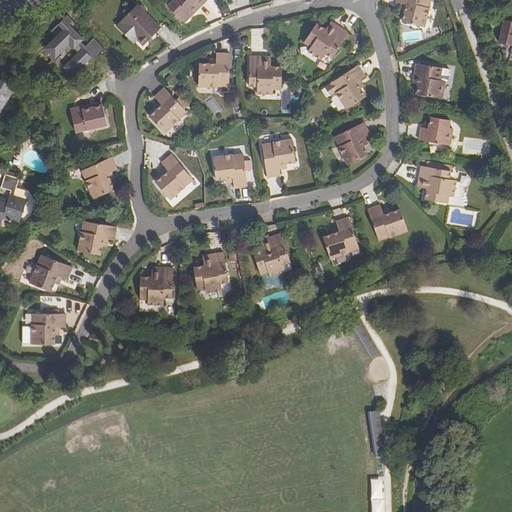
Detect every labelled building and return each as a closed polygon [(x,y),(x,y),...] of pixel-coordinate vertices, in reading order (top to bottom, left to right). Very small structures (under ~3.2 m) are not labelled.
[(200,0),(172,0),(166,7),(182,24),(191,16),(188,13),(200,0)] [(206,0),(205,0),(200,0),(188,13),(191,16),(206,0)] [(396,0),(396,2),(395,4),(400,6),(405,7),(404,14),(401,22),(422,28),(428,10),(427,10),(423,9),(425,0),(396,0)] [(131,33),(137,39),(142,44),(159,28),(136,5),(116,26),(127,37),(131,33)] [(331,33),(336,25),(327,20),(323,29),(331,33)] [(511,21),(506,21),(500,43),(511,45),(511,21)] [(331,33),(323,29),(314,24),(304,45),(311,48),(308,54),(321,61),(325,54),(332,58),(347,30),(336,25),(331,33)] [(81,31),(56,57),(73,74),(85,62),(90,68),(102,55),(97,50),(98,49),(81,31)] [(133,43),(137,39),(131,33),(127,37),(133,43)] [(219,81),(230,82),(230,54),(216,54),(216,60),(216,64),(209,64),(200,64),(199,87),(219,88),(219,86),(219,81)] [(262,67),(262,58),(250,58),(249,89),(257,89),(257,97),(272,97),(273,91),(281,91),(281,68),(272,68),(262,67)] [(262,67),(272,68),(272,58),(262,58),(262,67)] [(446,80),(447,73),(418,66),(415,78),(423,81),(422,90),(420,98),(442,104),(445,95),(450,96),(454,82),(446,80)] [(357,84),(360,82),(366,79),(359,67),(334,82),(339,92),(336,94),(345,111),(365,99),(360,91),(357,84)] [(446,80),(454,82),(455,82),(456,75),(447,73),(446,80)] [(413,88),(422,90),(423,81),(415,78),(413,88)] [(0,112),(14,89),(0,79),(0,112)] [(339,92),(334,82),(330,84),(336,94),(339,92)] [(173,115),(181,108),(164,86),(153,95),(156,100),(159,103),(154,107),(147,113),(162,131),(177,119),(176,118),(173,115)] [(212,96),(206,101),(214,113),(221,109),(212,96)] [(79,109),(99,102),(98,99),(78,107),(79,109)] [(79,109),(78,107),(67,111),(75,133),(106,122),(99,102),(79,109)] [(173,115),(176,118),(184,112),(181,108),(173,115)] [(431,132),(425,131),(422,130),(419,143),(449,149),(452,131),(448,130),(449,122),(430,119),(429,126),(429,127),(432,128),(431,132)] [(357,139),(361,136),(366,133),(358,122),(334,137),(340,147),(336,150),(345,165),(365,152),(361,145),(357,139)] [(340,147),(334,137),(330,140),(336,150),(340,147)] [(278,166),(285,165),(294,163),(290,140),(272,143),(272,145),(273,149),(262,151),(267,178),(280,177),(279,171),(278,166)] [(184,184),(192,177),(175,155),(164,164),(167,169),(170,172),(165,176),(158,182),(173,200),(188,188),(187,187),(184,184)] [(232,163),(231,158),(231,157),(213,159),(216,183),(225,182),(231,181),(232,186),(232,191),(246,189),(243,161),(232,163)] [(106,174),(111,173),(115,171),(111,158),(84,167),(88,178),(83,179),(89,197),(111,189),(108,181),(106,174)] [(428,183),(426,193),(425,202),(447,206),(449,198),(455,199),(458,184),(451,182),(452,174),(423,169),(420,182),(428,183)] [(20,223),(27,200),(14,196),(19,179),(5,175),(1,188),(11,191),(7,204),(0,201),(0,224),(1,225),(3,218),(20,223)] [(184,184),(187,187),(195,181),(192,177),(184,184)] [(418,191),(426,193),(428,183),(420,182),(418,191)] [(386,233),(387,237),(388,238),(406,232),(399,210),(390,213),(383,215),(382,211),(380,205),(367,209),(376,237),(386,233)] [(344,251),(354,247),(346,219),(333,223),(335,229),(336,234),(330,235),(320,238),(327,261),(345,255),(345,254),(344,251)] [(105,241),(109,241),(114,242),(117,228),(89,224),(87,234),(82,234),(81,233),(78,252),(101,256),(103,247),(105,241)] [(245,233),(237,234),(239,241),(246,239),(245,233)] [(267,276),(281,272),(279,265),(288,262),(279,234),(267,238),(270,248),(262,250),(252,253),(258,275),(266,273),(267,276)] [(270,248),(267,238),(259,240),(262,250),(270,248)] [(209,265),(201,266),(191,267),(194,289),(202,288),(203,293),(218,291),(217,283),(225,282),(221,252),(207,255),(209,265)] [(209,265),(207,255),(200,256),(201,266),(209,265)] [(43,268),(47,257),(43,256),(39,266),(43,268)] [(59,278),(63,280),(67,282),(73,270),(47,257),(43,268),(39,266),(38,265),(30,283),(52,293),(56,284),(59,278)] [(158,277),(149,277),(139,276),(138,300),(146,300),(146,306),(161,307),(162,300),(170,300),(172,268),(158,268),(158,277)] [(158,277),(158,268),(149,268),(149,277),(158,277)] [(266,273),(258,275),(261,285),(265,287),(268,286),(269,283),(275,286),(282,284),(283,279),(281,272),(267,276),(266,273)] [(53,329),(57,329),(62,329),(63,315),(35,314),(34,325),(30,325),(29,325),(27,343),(51,345),(52,336),(53,329)] [(368,357),(377,353),(361,317),(351,322),(368,357)] [(372,435),(382,434),(378,410),(368,411),(372,435)]
